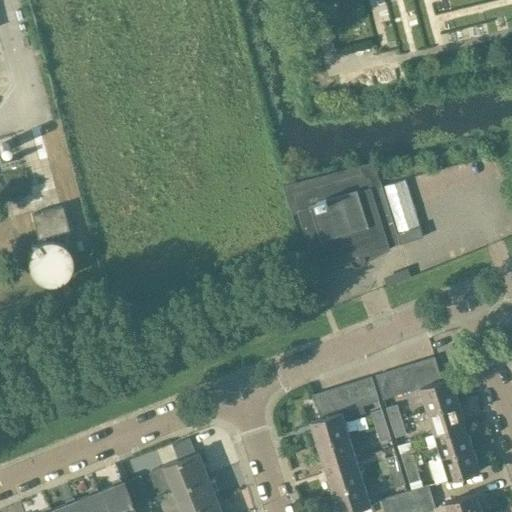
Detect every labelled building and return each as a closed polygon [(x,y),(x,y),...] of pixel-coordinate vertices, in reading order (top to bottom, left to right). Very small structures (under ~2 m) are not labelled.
[(291,184),(286,185),(286,186),(288,194),(289,194),(294,193),(300,211),(320,274),(351,262),(353,264),(356,266),(359,266),(362,265),(364,263),(365,260),(366,257),(388,248),(370,190),(381,186),(378,178),(373,164),(360,167),(361,171),(298,190),(294,186),(293,185),(293,184),(291,184)] [(68,228),(61,205),(32,214),(38,236),(68,228)] [(70,266),(71,263),(71,261),(71,260),(70,257),(70,255),(69,253),(68,250),(66,247),(65,246),(63,244),(62,243),(60,242),(57,241),(55,240),(51,239),(48,239),(46,239),(42,240),(39,241),(38,242),(35,243),(34,244),(32,246),(30,248),(29,250),(28,252),(27,254),(27,257),(27,258),(26,261),(27,263),(27,265),(27,267),(28,270),(30,273),(31,274),(32,276),(34,278),(35,279),(37,280),(39,281),(41,282),(44,283),(47,283),(49,283),(51,283),(54,282),(55,282),(58,281),(60,280),(63,278),(64,277),(66,275),(67,273),(68,271),(69,270),(70,268),(70,266)] [(434,356),(423,360),(430,384),(442,380),(434,356)] [(419,387),(430,384),(423,360),(411,364),(419,387)] [(419,387),(411,364),(399,367),(407,391),(419,387)] [(407,391),(399,367),(388,371),(395,395),(407,391)] [(376,375),(384,398),(395,395),(388,371),(376,375)] [(372,376),(360,380),(367,403),(379,400),(372,376)] [(430,384),(419,387),(427,411),(459,400),(452,377),(442,380),(430,384)] [(360,380),(348,384),(356,407),(367,403),(360,380)] [(348,384),(337,387),(344,411),(356,407),(348,384)] [(337,387),(325,391),(333,414),(342,411),(344,411),(337,387)] [(321,418),(333,414),(325,391),(314,395),(321,418)] [(459,400),(427,411),(434,434),(467,423),(459,400)] [(397,403),(386,406),(391,423),(402,419),(401,417),(397,403)] [(382,408),(371,411),(376,427),(387,423),(382,408)] [(342,411),(333,414),(321,418),(312,421),(319,445),(350,435),(342,411)] [(395,436),(406,432),(402,419),(391,423),(395,436)] [(391,437),(387,423),(376,427),(380,440),(391,437)] [(474,446),(467,423),(434,434),(442,457),(474,446)] [(357,458),(350,435),(319,445),(326,468),(357,458)] [(482,470),(474,446),(442,457),(449,480),(482,470)] [(412,449),(401,452),(406,468),(416,465),(412,449)] [(198,452),(163,466),(173,490),(207,477),(198,452)] [(396,454),(385,457),(390,473),(401,469),(396,454)] [(333,490),(364,481),(357,458),(326,468),(333,490)] [(421,478),(416,465),(406,468),(410,482),(421,478)] [(395,486),(405,483),(401,469),(390,473),(395,486)] [(139,474),(128,479),(138,504),(147,501),(146,499),(149,498),(139,474)] [(186,511),(217,500),(207,477),(173,490),(181,511),(186,511)] [(134,511),(123,481),(99,491),(107,511),(134,511)] [(340,511),(347,511),(372,504),(364,481),(333,490),(340,511)] [(415,487),(404,490),(408,501),(432,494),(428,483),(424,484),(415,487)] [(404,490),(381,498),(384,509),(408,501),(404,490)] [(75,500),(80,511),(107,511),(99,491),(75,500)] [(482,511),(477,492),(446,502),(448,511),(482,511)] [(418,511),(436,507),(432,494),(408,501),(411,511),(418,511)] [(80,511),(75,500),(52,509),(53,511),(80,511)] [(221,511),(217,500),(186,511),(221,511)] [(150,511),(147,501),(138,504),(141,511),(150,511)] [(411,511),(408,501),(384,509),(385,511),(411,511)]
